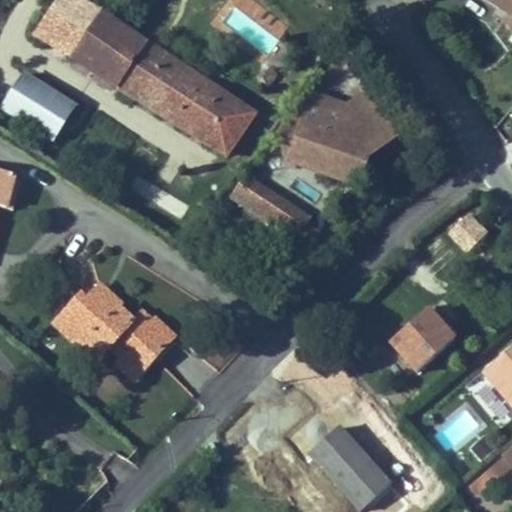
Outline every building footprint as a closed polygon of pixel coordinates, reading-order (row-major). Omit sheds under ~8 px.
[(98,54),(128,9),(114,0),(52,0),(41,18),(98,54)] [(511,0),(483,0),(483,2),(505,13),(497,28),(511,35),(511,0)] [(259,93),(128,9),(98,54),(230,138),(259,93)] [(77,106),(25,73),(0,111),(53,145),(77,106)] [(344,105),(309,93),(282,162),(354,186),(369,156),(403,137),(372,85),(344,105)] [(318,197),(255,156),(240,179),(303,219),(318,197)] [(0,192),(10,195),(18,162),(0,157),(0,192)] [(451,237),(465,253),(484,236),(469,220),(451,237)] [(141,359),(172,326),(141,297),(133,307),(119,293),(97,273),(83,288),(78,283),(60,301),(85,325),(101,340),(110,330),(124,344),(141,359)] [(133,307),(141,297),(127,284),(119,293),(133,307)] [(79,331),(85,325),(60,301),(54,308),(79,331)] [(444,321),(432,307),(391,343),(417,372),(454,340),(440,325),(444,321)] [(141,359),(124,344),(119,350),(135,365),(141,359)] [(511,346),(483,372),(511,405),(511,346)] [(340,410),(308,439),(360,495),(392,466),(340,410)] [(511,453),(476,484),(486,495),(511,472),(511,453)]
